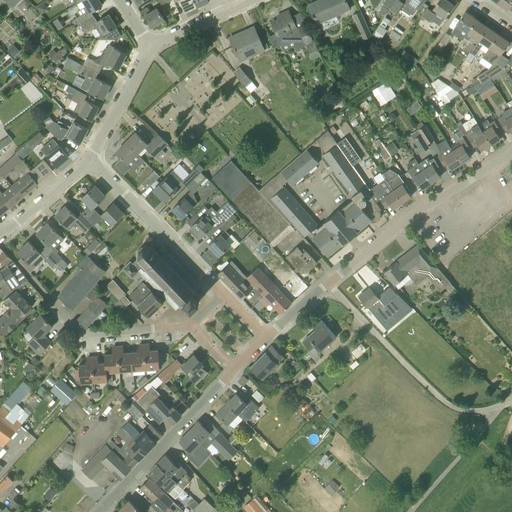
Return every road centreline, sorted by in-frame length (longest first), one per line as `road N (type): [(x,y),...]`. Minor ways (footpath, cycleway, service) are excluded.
road 1 (unclassified): [(496,412),(447,404),(327,283)]
road 2 (residential): [(100,511),(235,369)]
road 3 (residential): [(224,292),(91,159)]
road 4 (residential): [(31,280),(86,334),(192,327)]
road 5 (residential): [(365,253),(511,150)]
road 6 (residential): [(411,511),(496,412)]
road 7 (residential): [(91,159),(150,49)]
